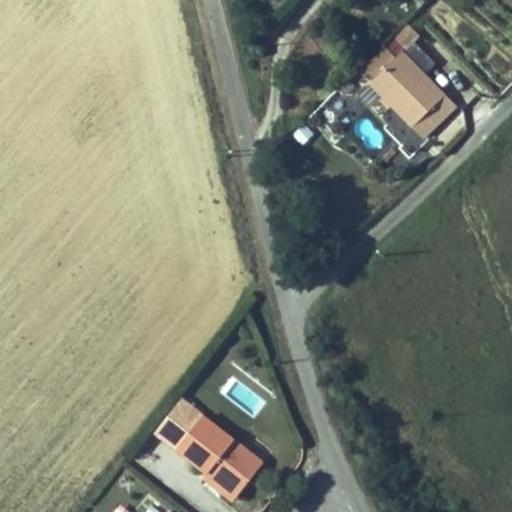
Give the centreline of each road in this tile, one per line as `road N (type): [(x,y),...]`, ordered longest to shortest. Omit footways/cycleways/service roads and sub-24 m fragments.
road 1 (unclassified): [(224,0),(294,304)]
road 2 (residential): [(294,304),(511,81)]
road 3 (unclassified): [(294,304),(350,472)]
